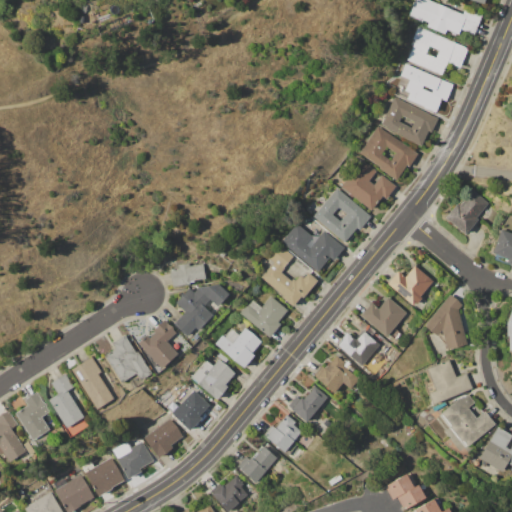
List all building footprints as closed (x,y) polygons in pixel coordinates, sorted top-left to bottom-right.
[(413,0),(428,0),(463,14),(464,13),(479,20),(474,33),(460,28),(456,37),(407,17),(413,0)] [(417,26),(467,48),(459,67),(447,61),(441,75),(406,60),(412,47),(409,45),(417,26)] [(405,64),(452,84),(445,101),(440,98),(435,111),(406,99),(407,97),(395,91),(402,76),(400,75),(405,64)] [(394,96),(437,118),(430,132),(428,131),(420,146),(401,136),(401,135),(380,124),(394,96)] [(377,125),(417,154),(408,167),(405,166),(395,180),(377,168),(379,166),(358,151),(377,125)] [(340,185),(362,159),(376,171),(368,180),(374,184),(381,175),(395,186),(385,198),(381,195),(370,209),(340,185)] [(336,187),(370,215),(358,230),(356,228),(344,242),(312,217),(336,187)] [(445,217),(456,203),(458,205),(471,190),(487,202),(476,217),(477,218),(465,233),(445,217)] [(281,242),(297,223),(312,235),(310,238),(314,241),(323,230),(344,247),(333,260),(329,257),(317,271),(281,242)] [(491,251),(500,229),(511,233),(511,262),(507,261),(508,258),(491,251)] [(258,275),(270,260),(267,258),(279,244),(292,255),(283,266),(284,268),(280,272),(290,280),(293,278),(295,280),(300,274),(303,277),(308,272),(317,280),(303,297),(302,296),(294,305),(258,275)] [(169,268),(177,267),(176,264),(188,262),(189,265),(202,263),(205,278),(193,280),(193,282),(188,282),(188,284),(172,286),(169,268)] [(386,283),(396,270),(404,276),(413,265),(431,280),(418,296),(420,297),(415,303),(413,302),(412,304),(386,283)] [(173,324),(184,311),(175,303),(189,287),(194,292),(199,286),(218,284),(227,291),(229,293),(217,306),(209,298),(203,305),(212,314),(197,330),(193,327),(185,335),(173,324)] [(424,325),(449,294),(461,304),(457,309),(466,343),(446,348),(441,329),(436,335),(424,325)] [(239,313),(246,304),(247,305),(251,300),(260,307),(269,295),(287,309),(278,321),(280,323),(269,337),(239,313)] [(405,312),(406,313),(394,328),(400,334),(395,340),(389,334),(387,337),(359,316),(371,302),(377,307),(386,296),(405,312)] [(137,342),(146,333),(149,336),(154,331),(152,328),(164,317),(177,331),(166,341),(177,353),(161,368),(137,342)] [(368,325),(383,338),(378,343),(364,330),(368,325)] [(214,343),(222,334),(224,336),(231,328),(238,334),(244,326),(261,340),(251,352),(254,354),(243,367),(214,343)] [(336,344),(346,332),(355,339),(362,330),(378,344),(361,365),(336,344)] [(124,334),(135,353),(138,351),(151,374),(140,381),(135,373),(120,382),(103,354),(115,347),(112,342),(124,334)] [(216,354),(219,351),(227,358),(224,362),(216,354)] [(69,369),(90,355),(100,371),(97,373),(114,398),(97,409),(69,369)] [(313,376),(322,366),(324,368),(336,355),(345,362),(342,365),(358,379),(350,388),(342,382),(333,393),(313,376)] [(190,378),(205,359),(212,365),(218,358),(234,371),(224,384),(227,386),(216,399),(190,378)] [(433,403),(424,381),(429,379),(424,368),(448,359),(454,376),(465,372),(472,388),(433,403)] [(380,367),(384,370),(380,375),(376,372),(380,367)] [(47,399),(56,393),(49,383),(64,373),(81,397),(73,402),(82,416),(66,428),(47,399)] [(306,421),(287,406),(296,395),(299,398),(301,396),(303,398),(314,385),(327,396),(306,421)] [(193,390),(208,404),(198,415),(201,417),(189,430),(171,413),(193,390)] [(14,413),(27,404),(23,399),(28,396),(29,394),(31,395),(36,391),(42,402),(45,403),(45,406),(49,411),(41,416),(53,435),(35,446),(14,413)] [(439,413),(466,392),(474,402),(467,407),(476,418),(484,411),(494,423),(466,446),(439,413)] [(0,414),(6,410),(17,425),(11,429),(26,452),(10,462),(3,452),(0,454),(0,414)] [(42,416),(49,412),(56,422),(49,427),(42,416)] [(263,434),(271,424),(274,426),(279,420),(281,421),(284,417),(283,416),(285,414),(295,422),(293,424),(301,431),(283,452),(263,434)] [(143,437),(168,419),(176,426),(181,437),(170,445),(172,447),(157,457),(143,437)] [(410,425),(415,430),(411,434),(406,428),(410,425)] [(496,426),(511,435),(509,439),(511,440),(511,469),(505,465),(502,471),(478,458),(488,441),(496,426)] [(111,448),(127,440),(131,447),(142,441),(152,461),(139,468),(141,471),(126,478),(111,448)] [(23,445),(28,442),(35,453),(30,457),(23,445)] [(276,458),(254,482),(236,466),(245,455),(249,458),(250,456),(252,458),(263,446),(276,458)] [(80,466),(90,461),(93,466),(111,456),(124,480),(96,495),(80,466)] [(383,485),(406,473),(413,487),(395,497),(390,499),(383,485)] [(67,511),(53,489),(56,488),(53,482),(64,475),(68,481),(79,474),(93,497),(67,511)] [(210,491),(220,483),(222,486),(235,475),(242,484),(240,486),(247,494),(227,511),(210,491)] [(395,497),(413,487),(418,484),(425,497),(402,509),(395,497)] [(26,511),(24,508),(50,493),(61,511),(26,511)] [(413,511),(412,509),(433,498),(441,511),(439,511),(413,511)]
